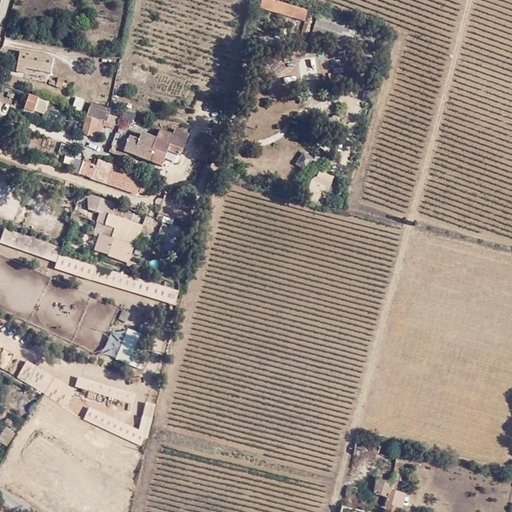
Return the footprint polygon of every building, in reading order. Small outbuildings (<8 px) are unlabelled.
[(262,24),(272,27),(275,20),(265,17),(262,24)] [(298,37),(306,40),(312,22),(304,19),(298,37)] [(312,32),(346,44),(350,30),(316,19),(312,32)] [(50,73),(53,58),(20,52),(16,72),(26,73),(27,70),(50,73)] [(67,81),(54,78),(54,87),(60,88),(61,87),(65,88),(67,81)] [(40,98),(30,95),(24,110),(33,113),(40,98)] [(74,97),(70,109),(80,113),(83,100),(74,97)] [(87,115),(105,121),(108,108),(90,103),(87,115)] [(103,129),(105,121),(87,115),(82,134),(99,140),(103,129)] [(122,120),(110,116),(108,122),(114,126),(121,127),(122,120)] [(114,126),(108,122),(105,121),(103,129),(112,132),(114,126)] [(166,150),(179,155),(188,135),(174,129),(171,134),(160,130),(160,132),(157,139),(151,161),(162,166),(166,150)] [(130,154),(151,161),(157,139),(143,134),(139,142),(116,134),(109,154),(114,155),(117,149),(130,154)] [(114,166),(124,170),(130,154),(117,149),(114,155),(118,158),(114,166)] [(207,163),(211,153),(202,150),(199,160),(207,163)] [(147,196),(150,188),(142,186),(145,178),(124,170),(114,166),(99,160),(95,167),(92,166),(83,162),(78,176),(142,197),(147,196)] [(142,186),(150,188),(153,181),(145,178),(142,186)] [(102,214),(109,216),(112,204),(104,198),(91,194),(86,199),(87,209),(102,214)] [(78,215),(71,213),(69,221),(76,223),(78,215)] [(95,250),(128,261),(136,237),(139,237),(142,227),(109,216),(102,214),(95,237),(99,238),(95,250)] [(164,241),(179,246),(184,231),(169,226),(164,241)] [(5,227),(0,239),(0,242),(56,263),(59,253),(62,248),(5,227)] [(176,254),(179,246),(164,241),(161,249),(176,254)] [(54,268),(91,280),(95,265),(59,253),(56,263),(54,268)] [(174,305),(179,291),(95,265),(91,280),(174,305)] [(150,315),(157,318),(160,311),(153,307),(150,315)] [(140,359),(157,318),(150,315),(148,321),(143,320),(140,330),(143,332),(142,335),(138,334),(134,332),(123,363),(137,369),(140,359)] [(116,360),(123,363),(134,332),(128,329),(116,360)] [(73,390),(26,362),(16,378),(63,406),(73,390)] [(133,404),(136,396),(79,377),(76,386),(133,404)] [(148,438),(156,406),(146,403),(138,428),(89,408),(83,419),(140,445),(143,438),(148,438)] [(390,491),(404,494),(408,477),(401,475),(402,469),(394,466),(389,483),(392,484),(390,491)] [(367,511),(383,511),(384,509),(390,491),(392,484),(389,483),(376,479),(367,511)] [(340,511),(353,511),(354,510),(358,490),(347,486),(340,511)] [(390,491),(384,509),(392,511),(398,511),(399,507),(403,508),(406,494),(404,494),(390,491)]
